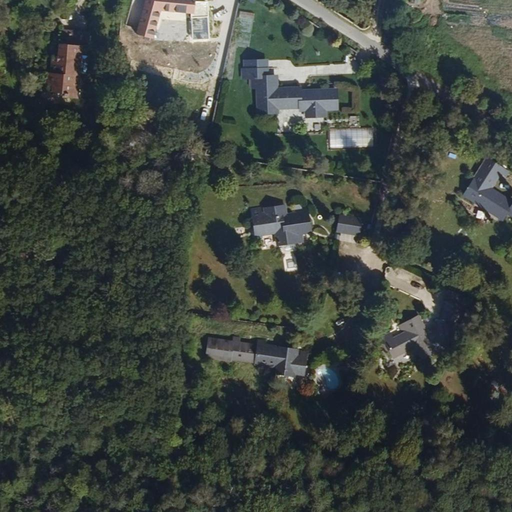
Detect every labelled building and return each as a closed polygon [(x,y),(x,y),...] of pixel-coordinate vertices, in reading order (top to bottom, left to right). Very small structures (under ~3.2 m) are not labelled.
[(145,0),(135,36),(155,43),(164,13),(195,12),(195,39),(210,39),(209,2),(206,2),(205,0),(145,0)] [(381,17),(384,0),(368,0),(366,14),(381,17)] [(93,96),(100,45),(78,42),(77,55),(70,55),(65,91),(93,96)] [(265,67),(265,58),(247,59),(248,67),(265,67)] [(299,93),(299,87),(275,88),(274,75),(266,75),(265,67),(248,67),(247,76),(250,76),(251,85),(256,85),(256,113),(275,112),(275,107),(298,107),(298,109),(306,109),(306,116),(323,116),(323,109),(335,109),(335,91),(307,91),(306,93),(299,93)] [(508,172),(487,158),(485,161),(498,169),(485,187),(489,189),(501,171),(506,175),(508,172)] [(485,187),(498,169),(485,161),(463,194),(502,219),(508,210),(511,212),(511,203),(511,204),(489,189),(485,187)] [(310,230),(307,208),(297,210),(298,215),(285,216),(284,205),(266,208),(267,213),(261,213),(260,209),(253,210),(256,232),(276,230),(278,244),(303,241),(303,235),(295,236),(295,232),(310,230)] [(355,234),(358,219),(341,215),(338,230),(355,234)] [(481,328),(483,318),(468,315),(463,331),(467,332),(474,333),(477,334),(478,328),(481,328)] [(444,355),(450,334),(452,335),(454,326),(438,322),(435,332),(429,334),(421,317),(402,326),(406,334),(395,339),(391,332),(383,336),(392,358),(417,346),(423,358),(435,353),(444,355)] [(272,356),(273,349),(242,344),(243,339),(235,338),(234,344),(210,340),(207,354),(232,358),(231,360),(253,363),(251,371),(268,374),(269,370),(279,372),(283,352),(278,351),(277,357),(272,356)]
